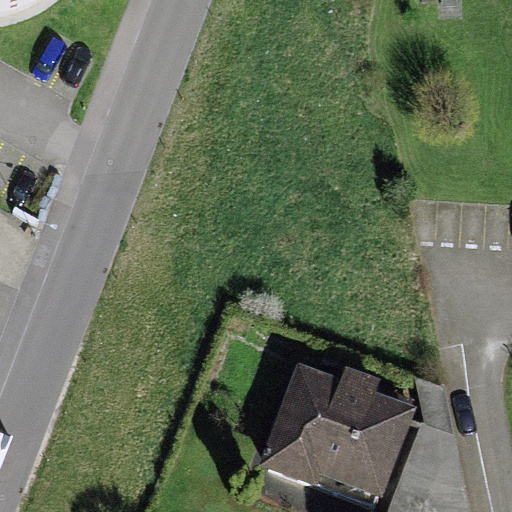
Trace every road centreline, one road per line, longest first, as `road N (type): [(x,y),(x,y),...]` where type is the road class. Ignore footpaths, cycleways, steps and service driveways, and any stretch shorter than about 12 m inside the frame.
road 1 (residential): [(181,0),(0,459)]
road 2 (residential): [(511,458),(480,311),(511,311)]
